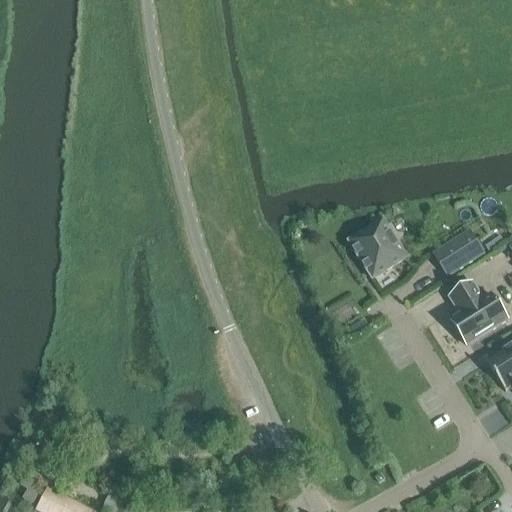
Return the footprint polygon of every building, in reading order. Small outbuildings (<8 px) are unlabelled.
[(373,281),(407,259),(383,222),(349,243),(373,281)] [(439,260),(449,275),(486,251),(476,236),(473,238),(467,230),(437,249),(443,258),(439,260)] [(451,322),(467,348),(508,322),(492,296),(484,302),(473,285),(450,299),(460,316),(451,322)] [(507,392),(511,388),(511,346),(486,363),(506,393),(507,392)] [(33,490),(41,476),(28,469),(19,485),(27,489),(22,498),(31,504),(37,493),(33,490)] [(379,485),(385,481),(381,475),(375,479),(379,485)] [(93,511),(48,490),(45,488),(34,511),(93,511)] [(101,511),(114,511),(122,498),(109,492),(99,511),(101,511)] [(135,511),(136,501),(124,501),(123,511),(135,511)]
